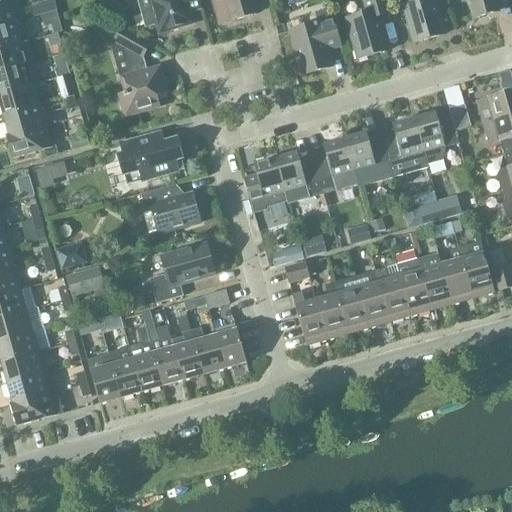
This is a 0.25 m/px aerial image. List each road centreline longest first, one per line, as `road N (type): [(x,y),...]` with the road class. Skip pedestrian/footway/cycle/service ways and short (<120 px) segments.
road 1 (residential): [(511,58),(218,144),(279,372)]
road 2 (residential): [(0,474),(265,397),(279,372)]
road 3 (residential): [(279,372),(303,385),(511,326)]
